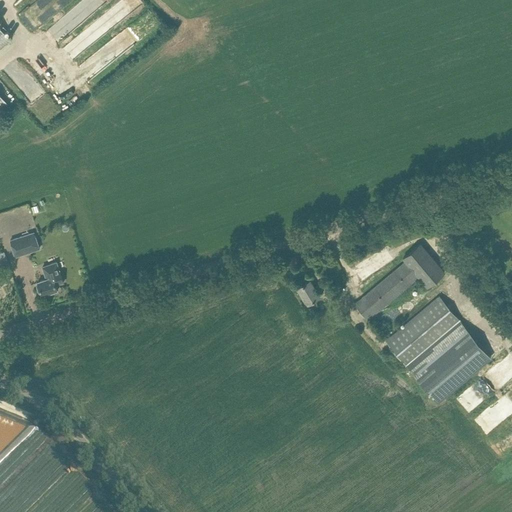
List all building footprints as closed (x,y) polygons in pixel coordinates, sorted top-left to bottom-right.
[(76,67),(85,76),(129,53),(118,42),(123,39),(119,32),(128,23),(130,26),(133,30),(135,33),(146,27),(138,35),(142,39),(159,22),(154,14),(149,8),(145,11),(146,13),(141,18),(138,20),(135,15),(144,7),(140,0),(121,0),(106,8),(102,4),(62,41),(76,67)] [(0,46),(9,39),(0,28),(0,46)] [(10,239),(15,256),(40,248),(35,231),(10,239)] [(355,303),(361,311),(368,318),(418,277),(426,286),(444,271),(421,243),(403,258),(405,261),(355,303)] [(0,267),(10,264),(4,251),(0,252),(0,267)] [(42,266),(44,271),(46,279),(38,281),(42,295),(58,290),(56,285),(65,282),(57,261),(42,266)] [(297,287),(303,296),(307,304),(320,296),(310,280),(297,287)] [(386,341),(437,402),(490,357),(439,296),(386,341)]
